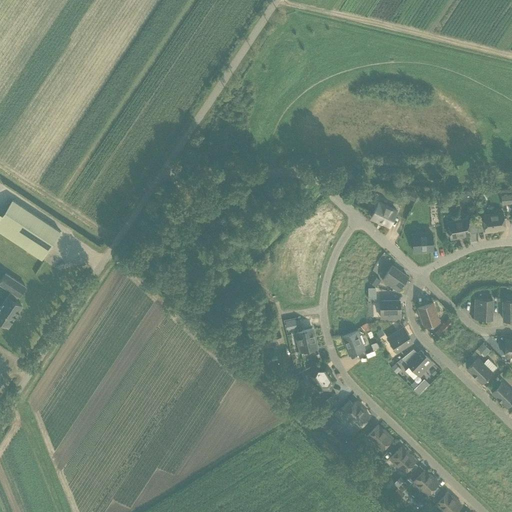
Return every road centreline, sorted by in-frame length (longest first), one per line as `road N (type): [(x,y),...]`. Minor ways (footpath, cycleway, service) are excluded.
road 1 (unclassified): [(0,416),(279,0)]
road 2 (track): [(62,511),(15,394)]
